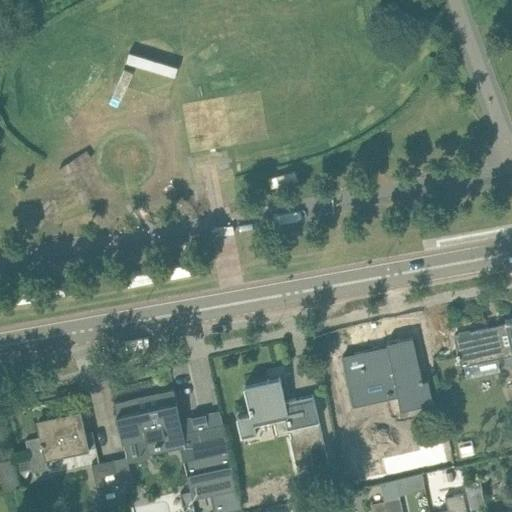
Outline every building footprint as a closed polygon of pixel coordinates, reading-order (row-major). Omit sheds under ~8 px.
[(511,317),(505,319),(505,323),(454,334),(458,352),(456,352),(457,358),(458,366),(511,355),(511,317)] [(373,346),(373,349),(342,355),(346,375),(349,390),(394,378),(401,410),(433,402),(432,398),(428,378),(423,380),(413,336),(386,341),(389,353),(381,355),(378,345),(373,346)] [(297,466),(308,464),(310,470),(329,466),(313,394),(285,400),(280,377),(244,385),(251,414),(238,416),(242,436),(257,434),(254,422),(271,419),(274,434),(290,431),(297,466)] [(131,402),(115,406),(121,433),(143,428),(148,451),(180,444),(191,496),(197,495),(196,491),(210,488),(215,511),(214,511),(219,511),(240,508),(219,410),(180,418),(174,388),(130,398),(131,402)] [(37,423),(38,428),(40,435),(26,438),(33,470),(48,467),(46,457),(89,447),(81,409),(66,412),(67,416),(37,423)] [(422,451),(398,457),(402,472),(449,462),(441,427),(417,432),(422,451)] [(122,493),(135,490),(128,457),(114,459),(122,493)] [(122,493),(114,459),(93,464),(100,498),(122,493)] [(471,509),(486,506),(480,479),(465,482),(471,509)] [(456,511),(458,511),(460,511),(471,509),(465,482),(451,485),(455,506),(456,511)] [(402,511),(396,483),(382,486),(385,500),(385,501),(387,511),(402,511)] [(387,511),(385,501),(371,504),(372,511),(387,511)]
